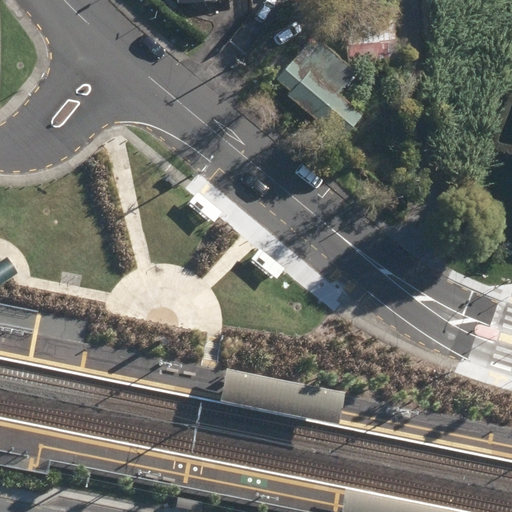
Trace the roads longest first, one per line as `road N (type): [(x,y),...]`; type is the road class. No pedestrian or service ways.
road 1 (tertiary): [(449,315),(374,264),(117,53)]
road 2 (residential): [(0,147),(60,120),(117,53)]
